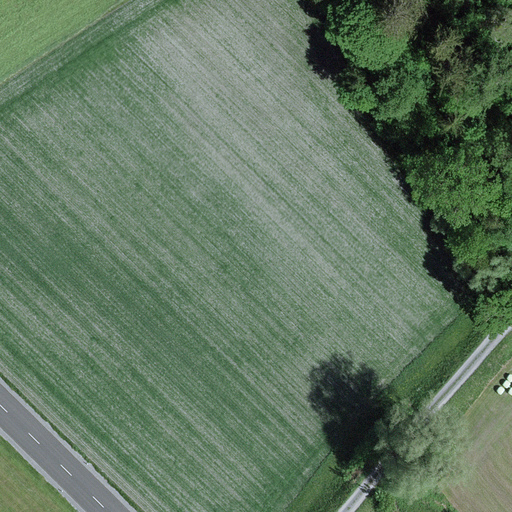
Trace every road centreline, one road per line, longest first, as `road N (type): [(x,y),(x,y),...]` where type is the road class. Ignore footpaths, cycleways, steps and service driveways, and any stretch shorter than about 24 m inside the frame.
road 1 (track): [(351,511),(511,334)]
road 2 (primary): [(119,511),(0,388)]
